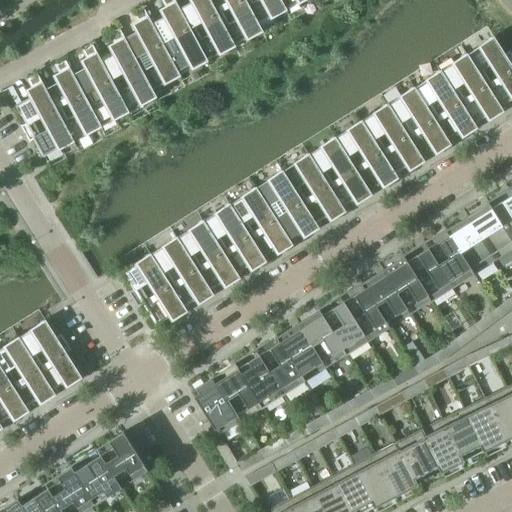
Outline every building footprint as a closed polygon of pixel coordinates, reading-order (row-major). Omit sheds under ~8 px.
[(207,59),(180,9),(175,0),(161,0),(165,7),(163,8),(167,16),(153,24),(180,74),(207,59)] [(235,44),(210,0),(193,0),(194,1),(180,9),(207,59),(235,44)] [(259,23),(246,0),(210,0),(235,44),(262,29),(259,23)] [(286,8),(281,0),(246,0),(259,23),(286,8)] [(301,0),(281,0),(286,8),(301,0)] [(180,74),(153,24),(144,8),(134,14),(138,22),(135,23),(139,31),(125,39),(152,89),(180,74)] [(152,89),(125,39),(120,30),(110,35),(114,43),(111,45),(116,52),(101,60),(128,110),(156,95),(152,89)] [(505,54),(495,38),(468,55),(500,106),(511,98),(511,53),(510,50),(508,51),(509,52),(505,54)] [(128,110),(101,60),(93,44),(82,50),(87,58),(84,59),(88,67),(74,75),(101,125),(128,110)] [(500,106),(468,55),(442,72),(474,123),(488,114),(491,119),(503,111),(500,106)] [(101,125),(74,75),(65,59),(55,65),(59,73),(57,74),(61,82),(46,90),(73,140),(101,125)] [(474,123),(442,72),(415,88),(448,139),(461,131),(465,136),(477,128),(474,123)] [(73,140),(46,90),(38,74),(27,80),(32,88),(29,89),(33,97),(22,103),(18,105),(17,105),(27,123),(23,125),(22,125),(21,125),(30,142),(31,141),(35,139),(44,155),(73,140)] [(14,87),(9,90),(17,105),(18,105),(22,103),(14,87)] [(448,139),(415,88),(389,105),(421,156),(435,147),(438,152),(451,144),(448,139)] [(421,156),(389,105),(363,122),(395,173),(409,164),(412,169),(424,161),(421,156)] [(395,173),(363,122),(336,138),(369,189),(382,181),(385,186),(398,178),(395,173)] [(369,189),(336,138),(310,155),(342,206),(356,197),(359,202),(372,194),(369,189)] [(342,206),(310,155),(283,172),(316,223),(330,214),(333,219),(345,211),(342,206)] [(316,223),(283,172),(257,188),(289,239),(303,231),(306,236),(319,228),(316,223)] [(289,239),(257,188),(231,205),(263,256),(277,247),(280,252),(293,244),(289,239)] [(511,195),(508,189),(487,202),(511,242),(511,195)] [(511,250),(511,242),(487,202),(487,204),(466,217),(494,261),(511,250)] [(263,256),(231,205),(204,222),(237,273),(251,264),(254,269),(266,261),(263,256)] [(494,261),(466,217),(447,229),(446,228),(444,229),(473,275),(494,261)] [(237,273),(204,222),(178,238),(210,290),(224,281),(227,286),(240,278),(237,273)] [(444,229),(423,242),(452,288),(473,275),(444,229)] [(210,290),(178,238),(152,255),(184,306),(198,297),(201,302),(214,295),(210,290)] [(452,288),(423,242),(402,256),(431,301),(452,288)] [(184,306),(152,255),(124,273),(134,289),(130,291),(129,292),(139,308),(140,307),(140,306),(144,304),(156,324),(171,314),(175,319),(187,311),(184,306)] [(431,301),(402,256),(403,257),(382,271),(410,315),(431,301)] [(362,281),(360,283),(389,328),(410,315),(382,271),(363,283),(362,281)] [(389,328),(360,283),(339,296),(368,342),(389,328)] [(318,309),(318,311),(346,355),(368,342),(339,296),(318,309)] [(506,302),(495,310),(501,317),(511,309),(506,302)] [(346,355),(318,311),(297,324),(325,368),(346,355)] [(486,317),(475,324),(481,332),(491,324),(486,317)] [(66,353),(68,352),(72,350),(62,334),(60,335),(57,338),(46,321),(20,338),(52,390),(66,380),(69,386),(82,378),(66,353)] [(325,368),(297,324),(278,336),(277,335),(275,336),(304,382),(325,368)] [(466,332),(455,339),(461,347),(471,339),(466,332)] [(275,336),(254,349),(283,395),(304,382),(275,336)] [(52,390),(20,338),(0,350),(0,365),(26,406),(39,397),(43,402),(55,395),(52,390)] [(499,341),(486,347),(490,356),(503,350),(499,341)] [(446,347),(435,354),(440,362),(451,354),(446,347)] [(283,395),(254,349),(233,363),(234,364),(262,408),(283,395)] [(482,360),(478,351),(465,357),(469,366),(482,360)] [(426,360),(414,366),(419,374),(430,368),(426,360)] [(462,370),(457,362),(444,369),(449,377),(462,370)] [(234,364),(213,377),(241,422),(262,408),(234,364)] [(26,406),(0,365),(0,422),(13,414),(16,419),(29,411),(26,406)] [(397,386),(409,380),(404,372),(393,378),(397,386)] [(441,382),(436,373),(423,380),(428,389),(441,382)] [(241,422),(213,377),(192,391),(220,435),(241,422)] [(375,398),(387,392),(382,384),(371,390),(375,398)] [(415,384),(403,391),(408,400),(420,393),(415,384)] [(511,437),(511,399),(506,387),(485,398),(506,440),(511,437)] [(360,396),(349,402),(353,410),(365,404),(360,396)] [(506,440),(485,398),(464,408),(485,451),(506,440)] [(393,408),(388,399),(376,406),(381,415),(393,408)] [(338,408),(327,414),(331,422),(343,416),(338,408)] [(485,451),(464,408),(443,419),(464,461),(485,451)] [(372,419),(368,410),(355,417),(360,426),(372,419)] [(464,461),(443,419),(422,429),(443,472),(464,461)] [(316,420),(305,426),(309,434),(321,428),(316,420)] [(347,422),(334,429),(339,438),(352,431),(347,422)] [(443,472),(422,429),(395,443),(418,485),(419,484),(415,478),(439,466),(442,472),(443,472)] [(124,432),(97,449),(121,488),(149,470),(124,432)] [(283,438),(287,446),(299,440),(294,432),(283,438)] [(326,433),(314,440),(318,449),(331,442),(326,433)] [(418,485),(395,443),(374,454),(397,496),(418,485)] [(272,444),(261,450),(265,458),(277,452),(272,444)] [(306,445),(293,451),(298,460),(310,453),(306,445)] [(97,449),(70,466),(95,504),(121,488),(97,449)] [(397,496),(374,454),(354,465),(376,507),(397,496)] [(250,456),(237,463),(242,471),(255,464),(250,456)] [(285,456),(272,463),(277,472),(290,465),(285,456)] [(366,511),(376,507),(354,465),(333,476),(351,511),(366,511)] [(82,511),(95,504),(70,466),(69,466),(70,467),(45,483),(62,511),(82,511)] [(263,479),(258,470),(245,478),(250,486),(263,479)] [(351,511),(333,476),(312,487),(325,511),(351,511)] [(19,498),(18,499),(25,511),(62,511),(45,483),(19,500),(19,498)] [(325,511),(312,487),(291,498),(298,511),(325,511)] [(298,511),(291,498),(266,511),(298,511)] [(25,511),(18,499),(0,510),(0,511),(25,511)] [(166,511),(173,508),(169,501),(154,510),(155,511),(166,511)]
